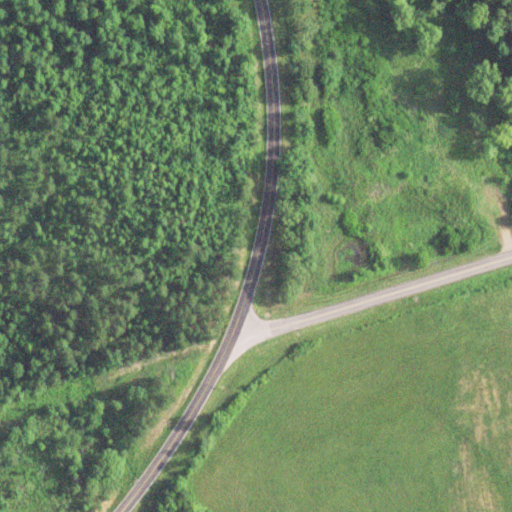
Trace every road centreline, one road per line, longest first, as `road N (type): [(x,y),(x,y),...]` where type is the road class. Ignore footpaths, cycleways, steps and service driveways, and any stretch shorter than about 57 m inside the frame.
road 1 (tertiary): [(119,511),(186,423),(232,332),(271,175),(271,87),(256,0)]
road 2 (residential): [(232,332),(278,327),(511,258)]
